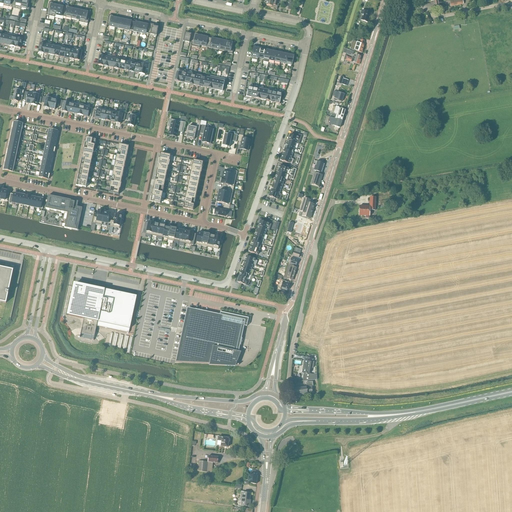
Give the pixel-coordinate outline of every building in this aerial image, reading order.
[(13,0),(12,8),(20,10),(21,8),(22,0),(13,0)] [(22,0),(21,8),(29,10),(30,0),(22,0)] [(275,5),(277,0),(276,0),(267,0),(266,0),(265,4),(266,4),(266,5),(271,6),(271,8),(277,9),(278,6),(275,5)] [(422,0),(422,2),(432,0),(434,0),(436,9),(442,7),(440,0),(422,0)] [(49,2),(46,15),(55,17),(57,6),(54,6),(54,4),(49,2)] [(57,6),(55,17),(55,15),(63,17),(65,6),(60,5),(60,7),(57,6)] [(65,6),(63,17),(71,19),(73,10),(70,9),(71,7),(65,6)] [(73,10),(71,19),(79,20),(82,12),(82,9),(76,8),(76,10),(73,10)] [(82,12),(79,20),(79,22),(88,24),(90,11),(85,10),(84,12),(82,12)] [(362,15),(360,21),(368,24),(371,14),(361,11),(359,11),(358,14),(360,14),(360,15),(362,15)] [(109,15),(107,25),(109,26),(109,27),(115,28),(117,19),(114,18),(115,16),(109,15)] [(117,19),(115,28),(123,30),(125,21),(126,19),(120,18),(120,20),(117,19)] [(125,21),(123,30),(132,31),(135,21),(128,19),(128,21),(125,21)] [(135,21),(132,31),(140,33),(142,24),(139,24),(139,22),(135,21)] [(142,24),(140,33),(145,34),(146,33),(149,34),(151,24),(145,23),(144,25),(142,24)] [(151,24),(149,34),(150,34),(150,35),(156,37),(158,28),(155,27),(155,25),(151,24)] [(232,55),(235,42),(229,41),(229,43),(223,42),(224,39),(218,38),(217,40),(215,40),(215,38),(205,35),(204,38),(199,36),(199,34),(188,32),(188,34),(185,34),(183,42),(189,44),(189,43),(191,43),(191,46),(199,48),(200,46),(207,47),(207,49),(232,55)] [(360,40),(359,43),(357,43),(354,51),(361,53),(364,45),(363,45),(364,41),(360,40)] [(254,46),(252,57),(251,59),(257,61),(257,58),(258,58),(259,49),(257,49),(257,47),(254,46)] [(351,63),(359,65),(361,57),(356,55),(355,59),(353,58),(353,59),(352,59),(351,63)] [(144,75),(146,69),(148,70),(149,64),(141,63),(139,74),(144,75)] [(10,96),(10,99),(13,100),(12,101),(18,102),(18,101),(21,102),(24,91),(15,89),(13,97),(10,96)] [(333,100),(336,101),(341,102),(344,95),(337,92),(334,91),(332,96),(334,97),(333,100)] [(25,92),(23,99),(26,100),(25,104),(31,105),(33,94),(25,92)] [(33,94),(31,105),(36,106),(37,103),(40,104),(41,98),(38,97),(39,94),(33,93),(33,94)] [(43,97),(41,103),(44,104),(43,108),(49,109),(52,98),(46,97),(46,98),(43,97)] [(52,98),(49,109),(55,110),(55,106),(58,106),(60,101),(57,100),(57,99),(52,98)] [(61,101),(60,107),(63,107),(62,112),(67,113),(69,103),(61,101)] [(92,116),(92,118),(94,119),(99,120),(101,111),(102,108),(97,107),(96,110),(96,112),(95,114),(95,116),(92,116)] [(336,114),(335,119),(342,121),(345,111),(338,108),(339,108),(335,107),(333,113),(336,114)] [(117,112),(115,123),(120,124),(121,120),(124,120),(125,115),(122,114),(123,113),(117,112)] [(127,115),(125,121),(128,121),(127,126),(133,127),(136,114),(130,113),(130,116),(127,115)] [(330,122),(329,124),(334,126),(334,127),(340,128),(342,121),(335,119),(330,117),(328,122),(330,122)] [(169,119),(168,126),(169,127),(168,131),(169,131),(168,135),(177,137),(178,131),(182,131),(184,122),(177,121),(169,119)] [(188,126),(186,138),(194,140),(196,130),(199,131),(200,125),(197,125),(196,128),(188,126)] [(201,126),(200,133),(204,134),(202,143),(210,144),(213,131),(205,129),(205,127),(201,126)] [(222,144),(222,146),(227,147),(229,147),(230,141),(236,142),(237,135),(234,134),(235,133),(229,132),(229,134),(224,134),(222,144)] [(298,144),(301,136),(293,133),(292,136),(289,135),(287,140),(296,144),(298,144)] [(239,135),(238,141),(241,142),(239,150),(248,152),(250,140),(242,139),(243,136),(239,135)] [(291,158),(293,153),(284,150),(282,155),(291,158)] [(289,164),(291,158),(282,155),(280,161),(289,164)] [(311,168),(309,174),(313,176),(311,185),(318,187),(322,176),(320,175),(321,173),(324,164),(316,162),(314,169),(311,168)] [(286,174),(288,169),(279,166),(277,171),(286,174)] [(223,172),(222,178),(235,181),(237,172),(231,170),(230,174),(223,172)] [(284,179),(286,174),(277,171),(276,176),(284,179)] [(109,176),(108,181),(111,182),(110,182),(121,184),(122,179),(112,177),(109,176)] [(282,184),(284,179),(276,176),(274,181),(282,184)] [(222,178),(220,184),(228,185),(234,187),(235,181),(222,178)] [(281,189),(282,184),(274,181),(272,186),(281,189)] [(219,191),(218,197),(231,199),(234,187),(228,185),(226,192),(219,191)] [(279,194),(281,189),(272,186),(270,191),(279,194)] [(281,195),(279,194),(270,191),(268,197),(279,201),(281,195)] [(12,201),(12,203),(18,204),(20,194),(14,193),(12,199),(12,200),(12,201)] [(48,196),(45,209),(67,213),(64,228),(77,231),(82,208),(77,207),(78,202),(75,201),(48,196)] [(218,197),(216,202),(224,204),(230,205),(231,199),(218,197)] [(369,217),(370,217),(370,216),(370,211),(375,211),(376,198),(370,197),(369,207),(359,206),(359,216),(361,216),(366,217),(365,218),(366,219),(368,219),(369,219),(369,217)] [(36,198),(34,207),(40,209),(41,206),(42,199),(36,198)] [(304,199),(300,212),(303,213),(302,216),(310,219),(314,206),(309,204),(310,201),(304,199)] [(403,199),(392,201),(391,201),(391,200),(380,201),(381,209),(404,205),(403,199)] [(215,209),(214,215),(227,218),(230,205),(224,204),(222,210),(215,209)] [(94,217),(92,223),(95,224),(101,225),(102,223),(104,211),(98,210),(96,218),(94,217)] [(102,223),(101,225),(107,226),(110,227),(111,221),(108,220),(110,213),(104,211),(102,223)] [(111,221),(110,227),(112,227),(119,229),(119,227),(122,215),(115,214),(114,221),(111,221)] [(269,230),(271,225),(260,221),(258,227),(266,230),(269,230)] [(159,224),(156,236),(162,237),(165,225),(159,224)] [(165,225),(162,237),(168,239),(169,233),(170,227),(165,225)] [(168,239),(167,240),(173,241),(173,240),(174,240),(176,228),(170,227),(169,233),(168,239)] [(176,228),(174,240),(179,241),(182,229),(176,228)] [(179,241),(179,242),(185,244),(188,230),(182,229),(179,241)] [(188,230),(185,244),(190,245),(191,243),(191,241),(191,239),(192,238),(192,236),(193,234),(193,232),(188,230)] [(263,240),(264,234),(256,231),(254,236),(263,240)] [(198,232),(195,245),(201,246),(202,244),(204,233),(198,232)] [(201,246),(207,247),(207,245),(209,235),(204,233),(202,244),(201,246)] [(207,245),(207,247),(212,248),(213,246),(215,236),(209,235),(207,245)] [(213,246),(212,248),(218,250),(218,247),(221,237),(215,236),(213,246)] [(261,244),(263,240),(254,236),(252,241),(261,244)] [(259,249),(261,244),(252,241),(251,246),(259,249)] [(257,255),(259,249),(251,246),(249,252),(257,255)] [(253,265),(255,259),(246,256),(244,262),(253,265)] [(287,272),(285,279),(291,281),(292,281),(294,273),(296,268),(295,268),(298,260),(291,258),(289,265),(288,265),(286,272),(287,272)] [(0,302),(6,303),(13,270),(0,267),(0,302)] [(241,272),(239,277),(250,281),(251,276),(249,275),(241,272)] [(250,281),(239,277),(237,282),(248,286),(250,281)] [(281,287),(280,290),(287,292),(289,284),(288,284),(289,283),(283,281),(283,282),(281,287)] [(75,284),(68,316),(83,319),(81,329),(80,335),(79,338),(93,340),(94,338),(95,332),(96,326),(129,333),(136,297),(75,284)] [(220,312),(219,315),(195,310),(194,312),(190,311),(186,327),(185,327),(182,338),(184,338),(178,362),(175,361),(175,362),(209,364),(236,365),(238,365),(236,364),(235,364),(238,352),(244,326),(246,327),(247,325),(248,318),(220,312)] [(304,361),(302,373),(304,374),(302,382),(316,380),(316,376),(310,375),(311,368),(313,368),(314,362),(314,359),(307,358),(306,361),(304,361)] [(312,392),(312,386),(313,386),(312,382),(306,383),(306,387),(291,389),(293,397),(307,395),(307,393),(312,392)] [(228,448),(229,438),(217,437),(217,442),(221,442),(220,447),(228,448)] [(218,464),(218,457),(208,456),(207,462),(198,461),(197,472),(211,473),(213,463),(218,464)] [(256,484),(257,476),(252,476),(248,475),(248,479),(248,483),(251,483),(251,484),(256,484)] [(241,501),(240,506),(249,507),(250,502),(249,502),(250,494),(242,493),(241,501)]
